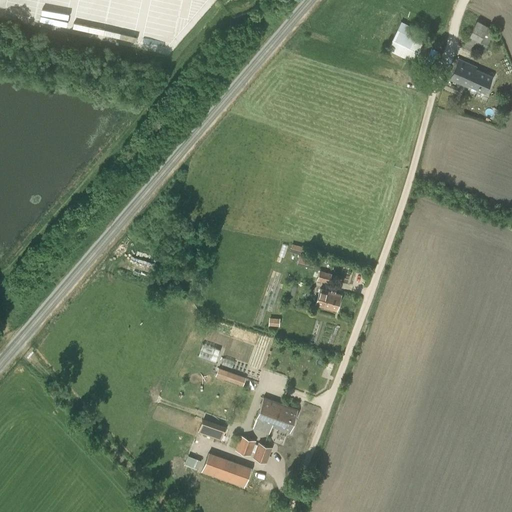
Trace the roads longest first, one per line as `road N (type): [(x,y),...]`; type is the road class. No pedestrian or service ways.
road 1 (track): [(287,511),(464,0)]
road 2 (track): [(172,511),(45,374)]
